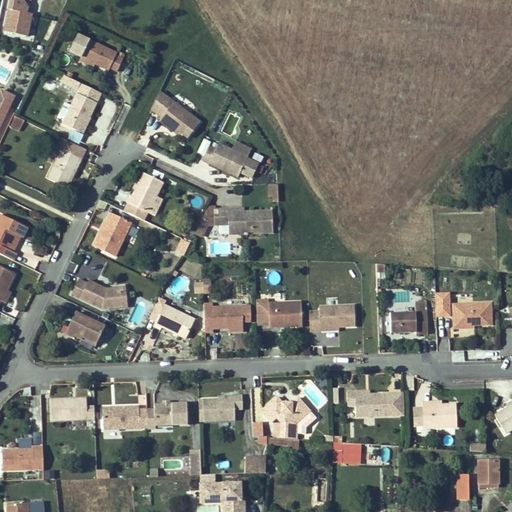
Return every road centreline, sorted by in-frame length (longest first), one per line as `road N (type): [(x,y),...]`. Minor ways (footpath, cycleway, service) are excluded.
road 1 (residential): [(10,372),(406,367),(445,378),(511,375)]
road 2 (residential): [(117,146),(10,372)]
